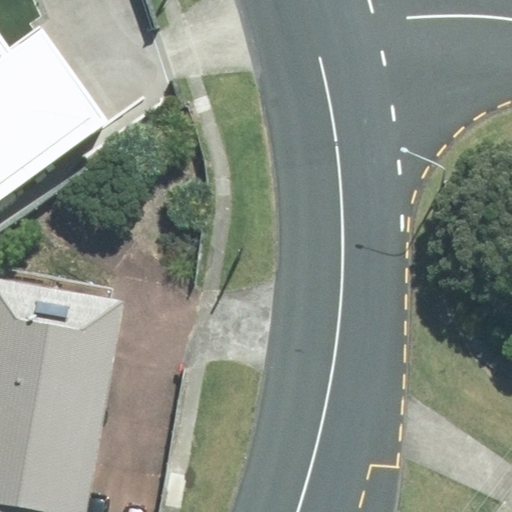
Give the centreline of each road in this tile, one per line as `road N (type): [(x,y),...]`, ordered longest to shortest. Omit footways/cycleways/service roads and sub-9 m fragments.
road 1 (secondary): [(313,28),(330,102),(341,266),(337,340),(298,511)]
road 2 (residential): [(511,19),(408,17),(313,28)]
